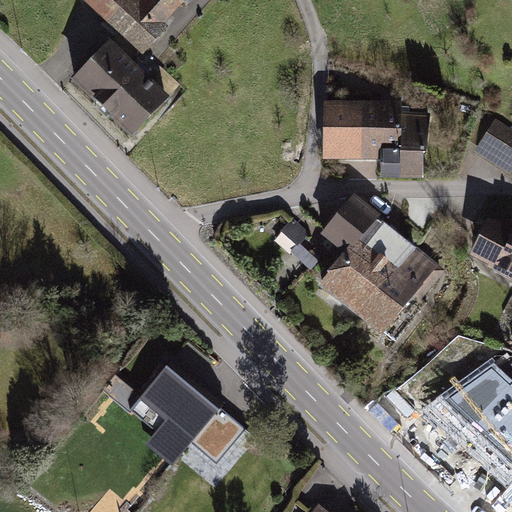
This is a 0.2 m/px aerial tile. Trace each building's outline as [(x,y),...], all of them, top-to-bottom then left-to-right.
[(138,0),(86,0),(85,2),(143,56),(188,7),(180,0),(145,0),(142,4),(138,0)] [(109,45),(72,84),(133,141),(170,102),(109,45)] [(402,108),(327,105),(324,162),(381,165),(381,175),(404,176),(429,177),(431,117),(402,116),(402,108)] [(511,133),(499,125),(477,159),(511,181),(511,133)] [(346,254),(319,288),(361,321),(416,251),(391,231),(382,224),(387,218),(358,195),(324,237),(346,254)] [(511,223),(493,220),(470,264),(511,285),(511,223)] [(416,251),(361,321),(389,341),(443,272),(416,251)] [(176,469),(224,410),(165,363),(129,409),(161,435),(150,449),(176,469)] [(511,380),(493,363),(434,408),(508,479),(511,475),(511,380)]
